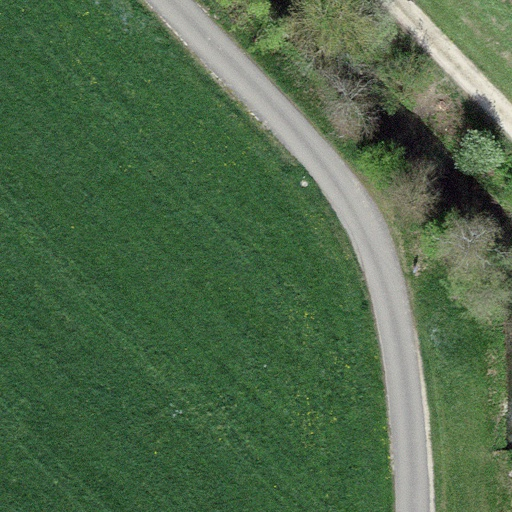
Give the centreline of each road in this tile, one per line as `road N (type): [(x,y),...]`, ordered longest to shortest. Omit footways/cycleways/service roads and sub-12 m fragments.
road 1 (unclassified): [(171,0),(324,162),(371,236),(398,341),(412,511)]
road 2 (track): [(393,0),(511,126)]
